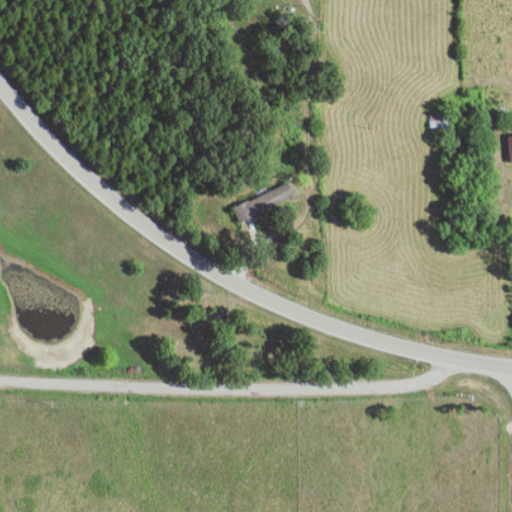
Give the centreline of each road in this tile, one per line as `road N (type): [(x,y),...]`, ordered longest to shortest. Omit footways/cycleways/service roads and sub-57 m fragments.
road 1 (secondary): [(0,80),(132,212),(238,291),(364,336),(511,375)]
road 2 (residential): [(0,376),(379,384),(433,377),(454,356)]
